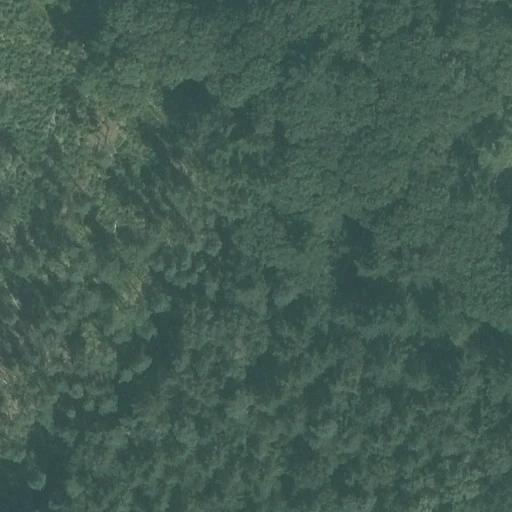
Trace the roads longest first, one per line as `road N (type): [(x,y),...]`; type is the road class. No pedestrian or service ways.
road 1 (track): [(511,140),(464,200),(325,106)]
road 2 (track): [(325,106),(226,81),(136,79)]
